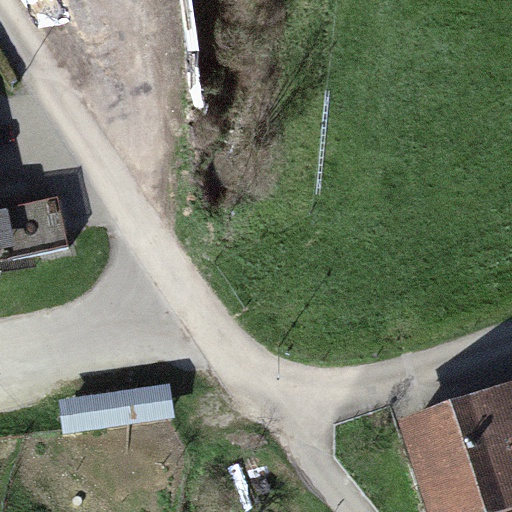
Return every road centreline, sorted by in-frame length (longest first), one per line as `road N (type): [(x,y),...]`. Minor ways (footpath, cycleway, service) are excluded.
road 1 (unclassified): [(0,11),(197,306),(277,409),(511,336)]
road 2 (track): [(350,511),(277,409)]
